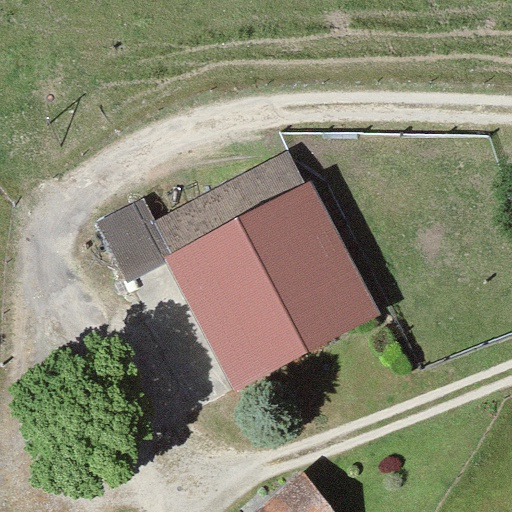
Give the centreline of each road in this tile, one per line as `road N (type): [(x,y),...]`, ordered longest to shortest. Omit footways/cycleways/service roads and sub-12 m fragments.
road 1 (track): [(279,460),(511,364)]
road 2 (track): [(511,115),(284,116)]
